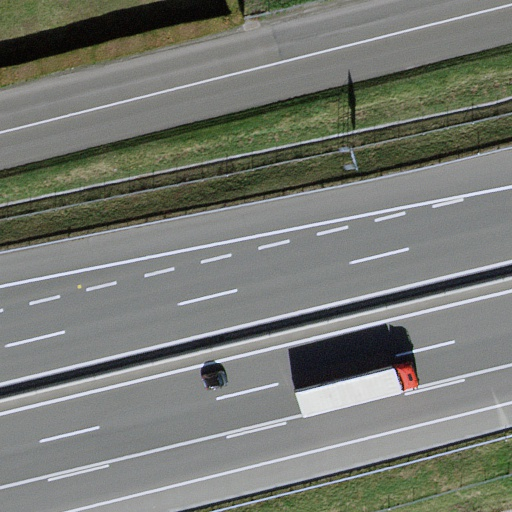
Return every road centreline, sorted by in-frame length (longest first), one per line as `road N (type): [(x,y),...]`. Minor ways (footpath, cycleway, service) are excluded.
road 1 (tertiary): [(0,131),(511,2)]
road 2 (motorway): [(0,452),(511,328)]
road 3 (motorway): [(511,222),(0,345)]
